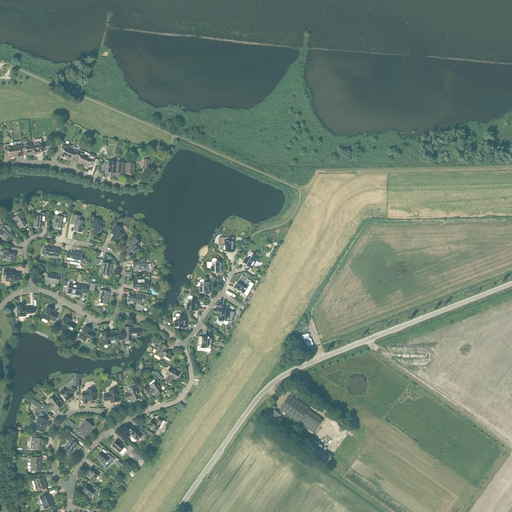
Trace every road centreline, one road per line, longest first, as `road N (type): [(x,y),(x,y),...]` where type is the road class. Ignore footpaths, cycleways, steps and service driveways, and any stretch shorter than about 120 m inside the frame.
road 1 (unclassified): [(176,511),(257,397),(280,377),(511,283)]
road 2 (residential): [(115,315),(122,268),(105,249),(33,238),(25,246),(32,289)]
road 3 (residential): [(0,168),(53,163),(141,183)]
road 4 (residential): [(70,488),(54,465),(65,417),(90,412),(118,424)]
road 5 (residential): [(183,345),(191,378),(183,396),(118,424)]
